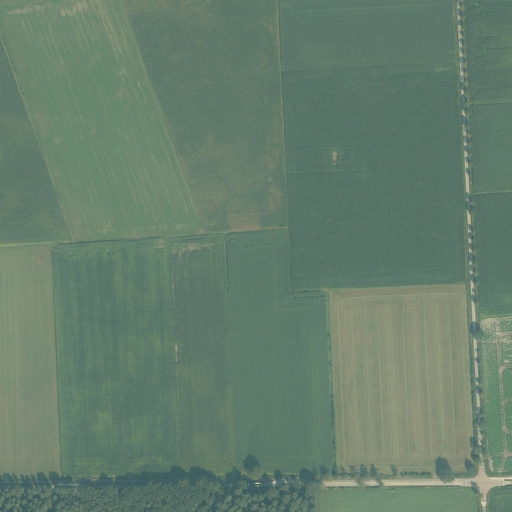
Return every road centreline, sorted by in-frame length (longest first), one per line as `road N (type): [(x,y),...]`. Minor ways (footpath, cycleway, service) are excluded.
road 1 (unclassified): [(481,481),(458,0)]
road 2 (unclassified): [(0,487),(481,481)]
